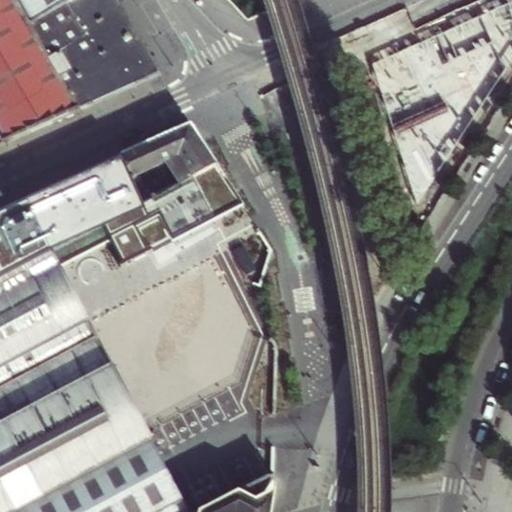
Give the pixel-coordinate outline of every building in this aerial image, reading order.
[(0,0),(0,147),(50,125),(80,112),(30,26),(32,25),(17,0),(0,0)] [(17,0),(32,25),(75,0),(17,0)] [(117,0),(75,0),(32,25),(30,26),(80,112),(162,75),(134,28),(117,0)] [(511,13),(510,6),(372,68),(417,207),(511,63),(511,13)] [(197,137),(191,128),(146,148),(157,173),(160,179),(167,194),(217,167),(203,145),(197,137)] [(135,153),(121,159),(143,207),(167,194),(160,179),(151,183),(148,177),(157,173),(146,148),(135,153)] [(127,269),(243,207),(217,167),(167,194),(143,207),(121,159),(28,201),(51,254),(0,280),(0,511),(189,511),(63,271),(114,244),(127,269)] [(0,280),(51,254),(28,201),(0,213),(0,280)] [(245,248),(234,253),(247,277),(258,272),(245,248)] [(263,511),(264,511),(266,498),(254,497),(254,494),(255,492),(257,489),(262,486),(267,484),(271,483),(274,473),(201,511),(263,511)]
